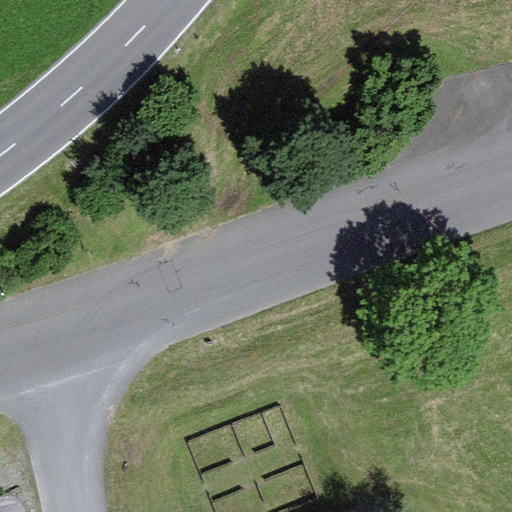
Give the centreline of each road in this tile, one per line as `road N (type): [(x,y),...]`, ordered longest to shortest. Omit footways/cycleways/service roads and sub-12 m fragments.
road 1 (unclassified): [(0,353),(511,168)]
road 2 (unclassified): [(166,0),(104,67),(0,155)]
